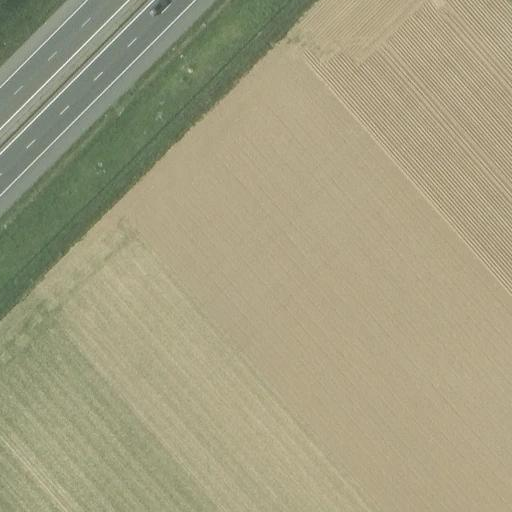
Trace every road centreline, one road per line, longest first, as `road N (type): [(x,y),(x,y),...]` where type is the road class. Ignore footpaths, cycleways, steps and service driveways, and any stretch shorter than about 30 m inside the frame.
road 1 (motorway): [(0,182),(182,0)]
road 2 (motorway): [(109,0),(0,109)]
